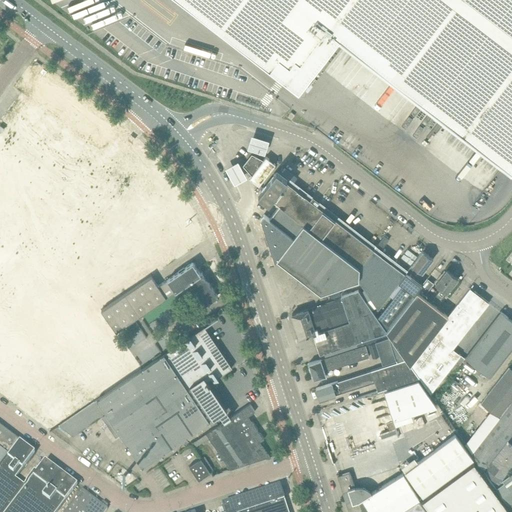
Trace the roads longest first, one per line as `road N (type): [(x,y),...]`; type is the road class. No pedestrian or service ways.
road 1 (unclassified): [(313,459),(146,508),(114,496),(0,408)]
road 2 (tertiary): [(313,459),(238,233),(182,137)]
road 3 (unclassified): [(476,241),(439,237),(287,130),(210,115),(182,137)]
road 4 (tertiary): [(182,137),(47,27)]
